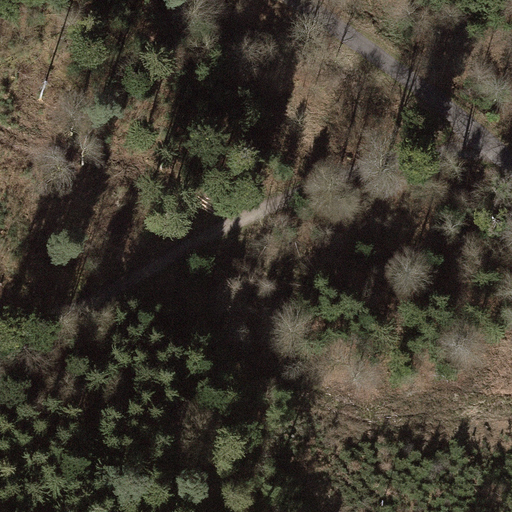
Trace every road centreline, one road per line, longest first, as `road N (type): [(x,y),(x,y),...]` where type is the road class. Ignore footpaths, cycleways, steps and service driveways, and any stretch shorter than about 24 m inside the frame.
road 1 (track): [(482,138),(332,177),(215,228),(98,297),(0,323)]
road 2 (unclassified): [(511,166),(299,0)]
